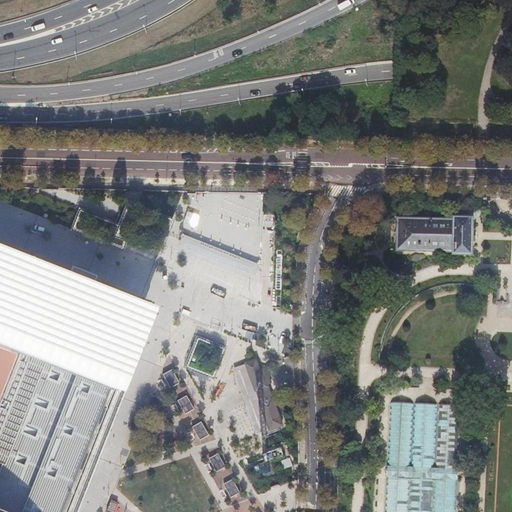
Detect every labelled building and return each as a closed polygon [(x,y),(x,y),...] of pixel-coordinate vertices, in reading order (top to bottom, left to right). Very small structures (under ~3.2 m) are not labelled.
[(253,308),(277,307),(280,297),(280,290),(276,286),(274,221),(270,216),(262,213),(262,197),(257,192),(215,193),(213,201),(218,207),(216,214),(222,216),(216,220),(239,226),(217,227),(233,232),(234,244),(242,255),(177,236),(174,248),(200,255),(198,262),(204,269),(208,271),(208,276),(216,278),(216,288),(243,296),(253,308)] [(123,202),(113,226),(108,239),(122,244),(154,257),(169,220),(167,219),(134,207),(123,202)] [(113,226),(72,210),(64,230),(64,232),(118,254),(122,244),(108,239),(113,226)] [(455,253),(472,253),(473,218),(456,218),(456,219),(398,218),(397,250),(455,251),(455,253)] [(382,239),(390,239),(390,229),(382,228),(382,239)] [(69,511),(151,307),(0,246),(0,511),(69,511)] [(187,329),(178,354),(186,357),(182,368),(209,379),(213,366),(215,367),(222,351),(210,346),(213,340),(187,329)] [(267,432),(279,428),(254,363),(243,367),(267,432)] [(455,511),(457,478),(457,474),(457,471),(460,405),(437,404),(414,403),(391,402),(388,467),(387,471),(387,475),(385,511),(455,511)] [(284,458),(279,443),(242,455),(247,470),(284,458)]
